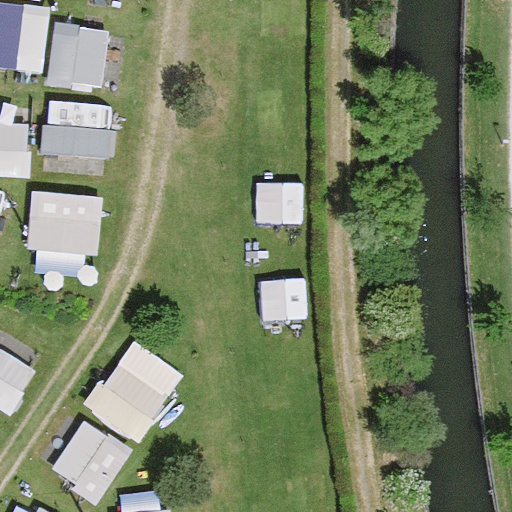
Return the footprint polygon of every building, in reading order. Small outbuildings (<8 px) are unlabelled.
[(50,76),(110,79),(113,15),(0,9),(0,61),(50,64),(50,76)] [(47,162),(116,160),(114,95),(45,97),(47,162)] [(0,166),(29,167),(30,116),(0,115),(0,166)] [(100,268),(104,187),(35,184),(31,265),(100,268)] [(0,399),(14,407),(50,343),(0,315),(0,399)] [(144,438),(189,368),(133,332),(88,402),(144,438)] [(79,416),(57,474),(110,495),(133,436),(79,416)] [(60,511),(40,502),(35,511),(60,511)]
